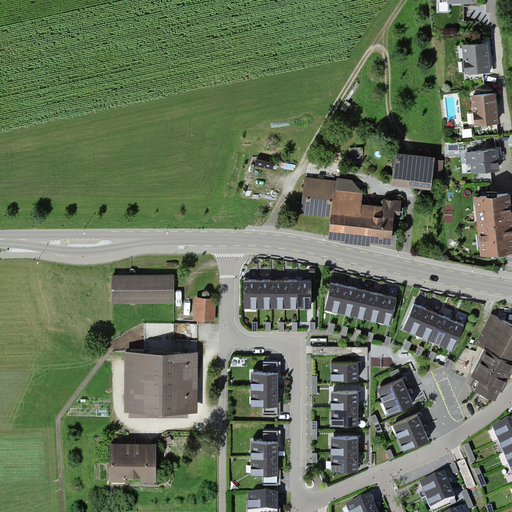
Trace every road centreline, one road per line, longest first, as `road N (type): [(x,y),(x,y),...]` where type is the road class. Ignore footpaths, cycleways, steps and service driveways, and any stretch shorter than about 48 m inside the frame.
road 1 (tertiary): [(511,288),(294,244),(228,239)]
road 2 (track): [(405,0),(309,150),(269,240)]
road 3 (tertiary): [(228,239),(0,240)]
road 4 (residential): [(232,335),(294,340),(297,499)]
road 5 (residential): [(378,474),(450,439),(511,395)]
road 6 (residential): [(232,335),(224,360),(221,477)]
